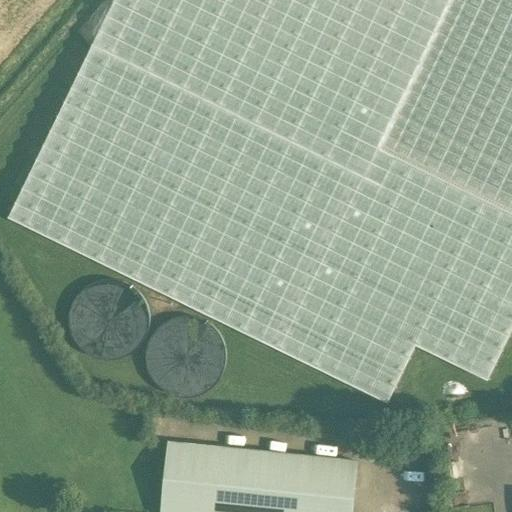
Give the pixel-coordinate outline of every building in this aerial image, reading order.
[(511,0),(114,0),(8,217),(387,402),(415,344),(487,380),(511,328),(511,0)] [(73,354),(140,353),(139,283),(72,284),(73,354)] [(203,314),(143,336),(167,398),(226,376),(203,314)] [(161,511),(351,511),(356,460),(168,441),(161,511)] [(511,511),(511,499),(490,505),(492,511),(511,511)]
